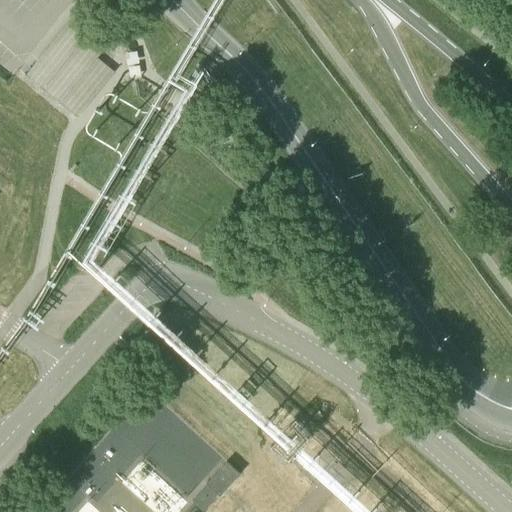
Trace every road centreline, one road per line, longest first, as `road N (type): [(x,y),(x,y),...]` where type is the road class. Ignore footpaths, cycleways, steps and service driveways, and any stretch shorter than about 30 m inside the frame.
road 1 (unclassified): [(511,407),(456,375),(229,48)]
road 2 (tertiary): [(363,0),(420,106),(511,208)]
road 3 (tertiary): [(511,110),(380,0)]
